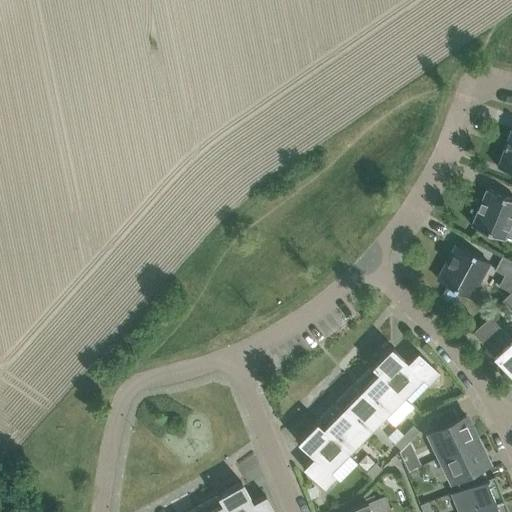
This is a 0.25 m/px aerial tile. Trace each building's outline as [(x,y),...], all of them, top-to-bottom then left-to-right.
[(511,170),(511,127),(511,128),(510,129),(511,129),(498,164),(497,165),(511,170)] [(511,197),(487,187),(471,224),(503,238),(511,217),(511,197)] [(458,244),(439,279),(469,295),(488,261),(458,244)] [(511,278),(511,260),(503,255),(495,269),(511,278)] [(449,288),(443,299),(451,305),(457,293),(449,288)] [(511,290),(502,299),(511,309),(511,290)] [(511,339),(491,315),(473,332),(511,374),(511,339)] [(372,364),(403,395),(421,377),(429,384),(440,373),(418,351),(408,362),(391,345),(372,364)] [(372,364),(353,383),(387,416),(406,397),(403,395),(372,364)] [(353,383),(335,402),(368,435),(387,416),(353,383)] [(368,435),(335,402),(316,421),(347,452),(349,454),(368,435)] [(440,455),(477,438),(466,414),(459,417),(453,405),(427,418),(433,430),(429,432),(440,455)] [(347,452),(316,421),(297,440),(314,456),(303,467),(325,489),(337,478),(329,470),(347,452)] [(414,424),(404,434),(410,440),(420,430),(414,424)] [(404,434),(395,443),(401,449),(410,440),(404,434)] [(482,465),(489,462),(477,438),(440,455),(452,479),(456,477),(461,488),(488,477),(482,465)] [(382,468),(376,462),(367,471),(373,477),(382,468)] [(459,511),(472,511),(505,499),(495,474),(488,477),(461,488),(451,492),(459,511)] [(218,494),(228,511),(276,511),(266,494),(253,501),(242,481),(218,494)] [(319,495),(315,485),(307,488),(311,497),(319,495)] [(228,511),(218,494),(195,507),(197,511),(228,511)] [(383,511),(391,509),(385,494),(351,508),(353,511),(383,511)] [(509,511),(505,499),(472,511),(509,511)] [(423,511),(432,511),(428,501),(420,504),(423,511)]
